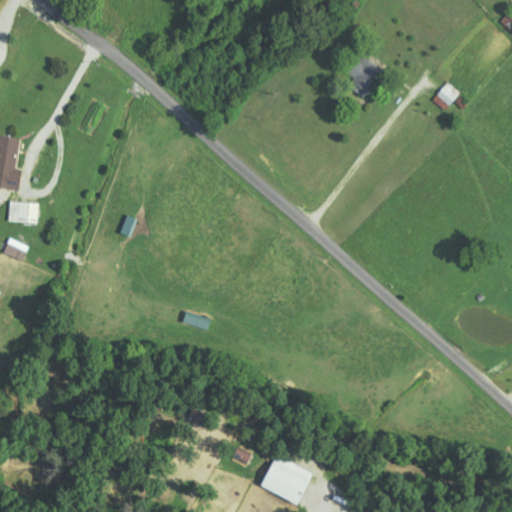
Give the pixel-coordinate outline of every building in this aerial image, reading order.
[(367,97),(385,71),(364,56),(351,74),(358,79),(352,87),(367,97)] [(435,100),(448,111),(463,93),(450,82),(435,100)] [(22,139),(0,136),(0,187),(21,190),(24,169),(18,168),(22,139)] [(11,222),(40,223),(40,203),(12,202),(11,222)] [(6,253),(24,262),(31,247),(12,238),(6,253)] [(263,486),(299,506),(316,475),(294,464),(291,469),(277,462),(263,486)]
